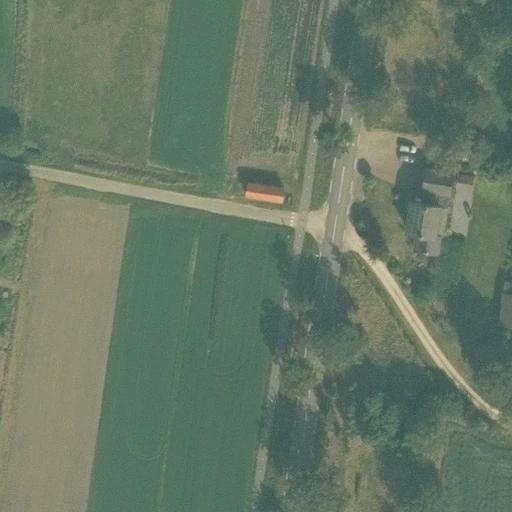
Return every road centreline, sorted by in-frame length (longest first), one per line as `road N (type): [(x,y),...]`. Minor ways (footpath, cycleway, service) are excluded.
road 1 (unclassified): [(337,228),(0,167)]
road 2 (tertiary): [(292,511),(337,228)]
road 3 (track): [(511,423),(455,378),(364,248),(337,228)]
road 4 (tertiary): [(337,228),(370,0)]
